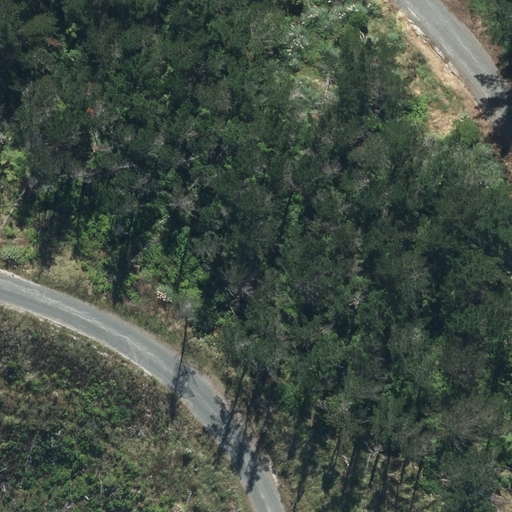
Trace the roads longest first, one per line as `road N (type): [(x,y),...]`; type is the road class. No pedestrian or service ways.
road 1 (track): [(274,511),(227,446),(141,376),(0,311)]
road 2 (track): [(511,168),(388,0)]
